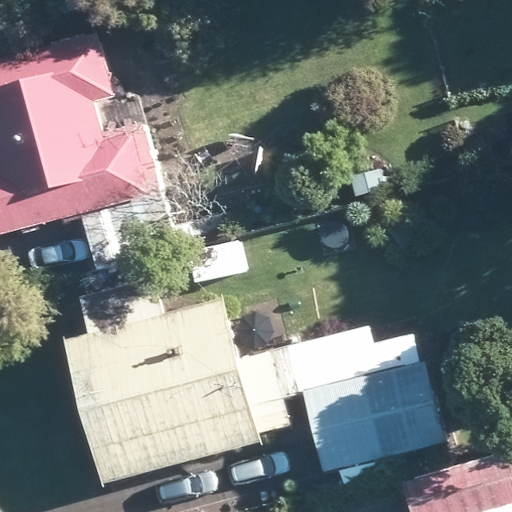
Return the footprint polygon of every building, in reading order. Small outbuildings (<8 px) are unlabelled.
[(194,250),(176,186),(162,134),(125,143),(115,106),(137,101),(119,37),(0,69),(0,245),(95,220),(105,259),(110,273),(194,250)] [(259,277),(251,241),(197,252),(205,288),(259,277)] [(257,363),(243,310),(241,304),(181,319),(171,282),(97,303),(107,340),(87,344),(125,487),(279,445),(277,435),(304,428),(298,403),(286,357),(257,363)] [(340,477),(459,447),(437,362),(431,365),(423,335),(385,345),(382,329),(301,349),(313,398),(319,396),(340,477)] [(425,511),(511,511),(511,459),(418,485),(420,492),(425,511)]
